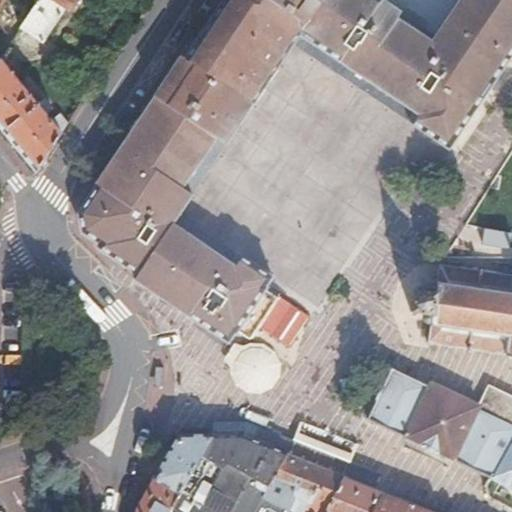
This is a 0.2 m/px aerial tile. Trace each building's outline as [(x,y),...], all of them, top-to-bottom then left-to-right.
[(74,0),(37,0),(19,29),(41,43),(62,11),(66,13),(74,0)] [(121,144),(183,184),(196,164),(228,116),(252,81),(284,33),(288,27),(300,34),(323,0),(219,0),(195,40),(189,37),(121,144)] [(323,0),(300,34),(308,39),(314,44),(343,0),(323,0)] [(386,0),(343,0),(314,44),(317,45),(338,59),(346,65),(379,86),(421,23),(409,15),(386,0)] [(432,39),(393,96),(396,98),(414,110),(407,120),(417,127),(427,133),(447,147),(448,145),(465,121),(483,94),(491,83),(504,63),(511,51),(511,50),(511,0),(457,0),(457,2),(443,23),(436,32),(432,39)] [(436,32),(421,23),(379,86),(393,96),(414,65),(436,32)] [(0,128),(17,149),(35,170),(60,131),(0,60),(0,128)] [(121,144),(110,159),(165,195),(173,200),(183,184),(121,144)] [(95,186),(78,212),(85,230),(103,242),(101,245),(122,259),(143,273),(178,220),(165,211),(173,200),(141,179),(110,159),(93,184),(95,186)] [(178,220),(143,273),(139,278),(149,284),(155,288),(195,231),(187,226),(178,220)] [(200,234),(195,231),(155,288),(191,313),(214,329),(232,341),(240,328),(250,337),(265,314),(279,294),(269,287),(272,282),(253,270),(236,259),(200,234)] [(511,275),(509,275),(509,273),(501,272),(501,275),(496,274),(496,276),(482,274),(482,271),(475,270),(475,272),(473,272),(473,273),(461,271),(461,268),(455,267),(455,271),(442,269),(443,265),(439,264),(438,268),(434,268),(433,274),(435,275),(432,294),(423,293),(414,291),(412,304),(411,317),(420,319),(426,320),(422,339),(420,339),(419,345),(426,346),(427,343),(440,345),(439,348),(446,349),(446,347),(461,349),(460,351),(468,352),(468,350),(482,352),(481,355),(487,356),(487,353),(501,355),(500,358),(508,360),(508,357),(511,357),(511,275)] [(429,451),(489,479),(511,435),(511,396),(487,385),(481,396),(476,405),(452,393),(428,381),(427,384),(388,366),(364,419),(429,451)] [(213,425),(213,440),(245,439),(269,449),(275,435),(247,424),(213,425)] [(275,435),(269,449),(290,457),(295,444),(275,435)] [(511,435),(489,479),(511,491),(511,435)] [(213,440),(191,479),(214,491),(229,466),(242,473),(233,490),(243,495),(269,449),(245,439),(213,440)] [(172,511),(191,479),(213,440),(180,440),(139,511),(172,511)] [(295,444),(290,457),(348,481),(353,467),(295,444)] [(269,449),(243,495),(263,506),(266,500),(290,457),(269,449)] [(330,511),(348,481),(290,457),(266,500),(285,508),(290,500),(306,507),(303,511),(330,511)] [(348,481),(330,511),(377,511),(386,496),(348,481)] [(386,496),(377,511),(425,511),(406,504),(386,496)]
